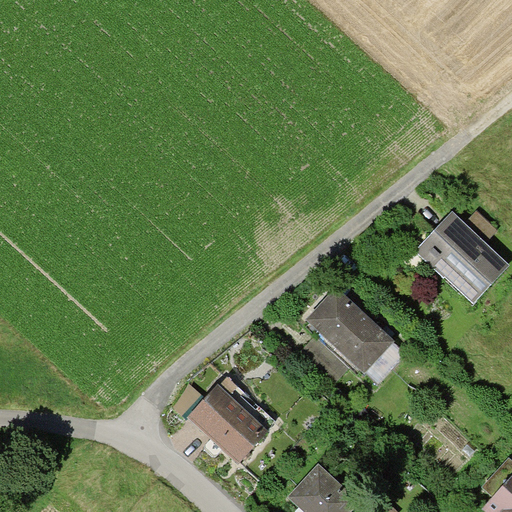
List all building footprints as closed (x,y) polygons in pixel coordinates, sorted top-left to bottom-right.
[(470,239),(448,219),(433,235),(443,244),(434,253),(431,250),(428,254),(431,257),(426,262),(442,277),(444,274),(473,301),(503,270),(479,247),(492,233),(483,225),(470,239)] [(334,295),(306,325),(317,335),(351,367),(373,387),(401,357),(359,318),(366,310),(349,295),(342,302),(334,295)] [(351,367),(317,335),(299,354),(333,386),(351,367)] [(214,390),(188,419),(237,464),(263,435),(272,424),(257,409),(253,413),(238,398),(241,395),(225,380),(215,390),(214,390)] [(316,471),(290,499),(304,511),(344,511),(352,504),(348,500),(355,493),(338,477),(331,485),(316,471)] [(511,511),(511,478),(484,509),(487,511),(511,511)]
